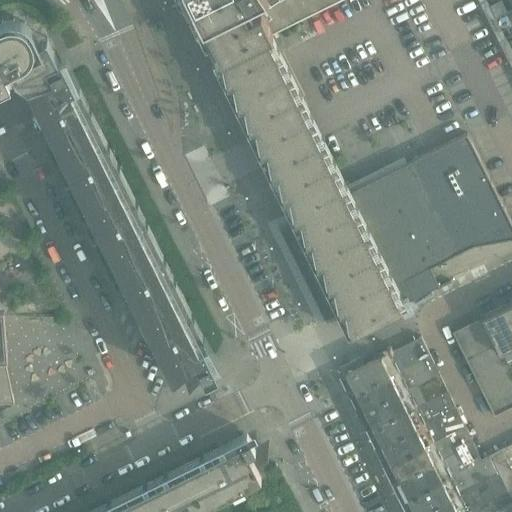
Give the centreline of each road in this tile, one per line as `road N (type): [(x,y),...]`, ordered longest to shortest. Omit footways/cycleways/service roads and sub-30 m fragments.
road 1 (residential): [(280,378),(97,0)]
road 2 (residential): [(0,151),(7,147),(132,397)]
road 3 (residential): [(511,274),(429,315),(487,435),(511,423)]
road 4 (residential): [(18,511),(155,442)]
road 5 (residential): [(345,511),(280,378)]
road 6 (residential): [(132,397),(0,461)]
road 7 (residential): [(155,442),(280,378)]
